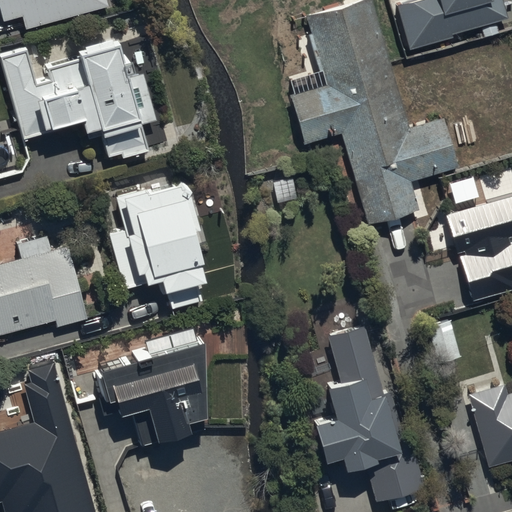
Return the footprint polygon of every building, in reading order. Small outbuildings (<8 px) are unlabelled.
[(21,19),(25,32),(108,9),(105,0),(0,0),(0,16),(2,24),(21,19)] [(342,0),(344,7),(305,19),(325,86),(289,97),(304,146),(339,136),(365,225),(416,210),(409,184),(455,170),(440,120),(408,129),(368,0),(367,0),(363,1),(362,0),(342,0)] [(451,40),(450,36),(479,28),(481,38),(497,34),(495,24),(506,21),(500,0),(427,0),(395,9),(407,52),(451,40)] [(0,59),(0,60),(23,143),(82,126),(85,137),(100,132),(108,161),(121,158),(122,162),(148,154),(141,127),(156,123),(143,76),(133,79),(129,65),(124,67),(117,42),(77,53),(80,63),(49,72),(52,82),(37,87),(27,52),(0,59)] [(160,285),(163,298),(171,296),(174,311),(203,305),(199,289),(205,288),(201,269),(206,268),(186,181),(176,183),(177,191),(146,198),(145,191),(115,198),(123,233),(108,237),(122,291),(144,286),(145,289),(160,285)] [(511,196),(445,215),(470,302),(511,289),(511,196)] [(0,336),(55,322),(57,330),(87,322),(68,249),(50,254),(46,238),(16,245),(20,262),(0,267),(0,336)] [(435,366),(459,359),(448,321),(424,328),(435,366)] [(342,476),(364,470),(373,505),(422,492),(412,454),(397,458),(389,431),(401,428),(391,392),(381,395),(363,328),(325,338),(338,387),(323,391),(332,424),(309,430),(319,468),(338,463),(342,476)] [(206,339),(96,371),(104,397),(115,394),(120,410),(131,406),(142,443),(189,429),(187,420),(207,414),(206,339)] [(92,511),(54,365),(29,372),(32,384),(23,386),(33,425),(0,433),(0,503),(2,503),(4,511),(92,511)] [(466,397),(486,469),(511,462),(511,394),(504,397),(501,387),(466,397)]
